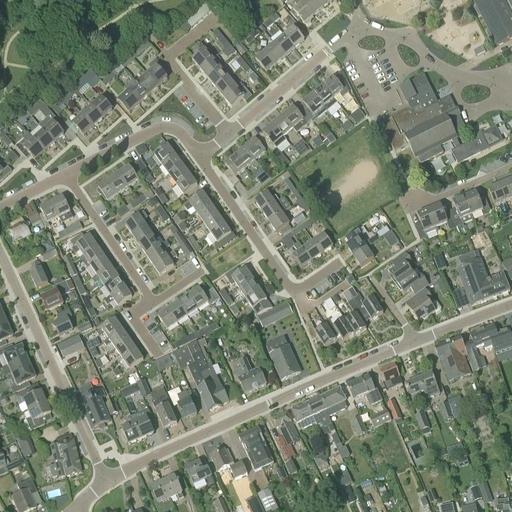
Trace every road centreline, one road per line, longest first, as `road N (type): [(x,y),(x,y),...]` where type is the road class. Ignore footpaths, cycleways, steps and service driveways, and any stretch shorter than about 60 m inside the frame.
road 1 (residential): [(511,101),(492,82),(451,75),(408,41),(366,29),(341,39),(229,132)]
road 2 (unclassified): [(106,482),(413,340)]
road 3 (unclassified): [(106,482),(0,256)]
road 4 (residential): [(341,261),(293,288),(196,155)]
road 5 (residential): [(151,303),(64,174)]
road 6 (residential): [(196,155),(180,133),(158,128),(64,174)]
